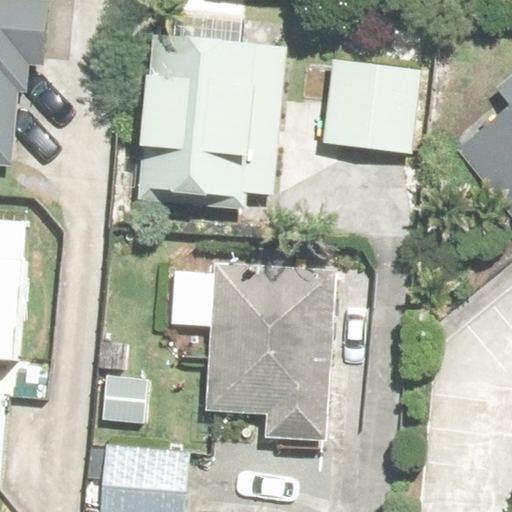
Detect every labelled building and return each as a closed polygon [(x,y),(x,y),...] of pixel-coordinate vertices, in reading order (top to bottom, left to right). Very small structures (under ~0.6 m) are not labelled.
[(0,173),(14,175),(24,70),(43,72),(49,8),(0,2),(0,173)] [(163,24),(147,195),(278,206),(294,35),(163,24)] [(429,74),(335,65),(327,151),(421,160),(429,74)] [(511,94),(433,167),(511,253),(511,94)] [(35,223),(0,219),(0,365),(24,367),(35,223)] [(166,359),(205,363),(214,272),(175,268),(166,359)] [(225,273),(216,364),(211,416),(267,422),(265,443),(324,449),(341,285),(225,273)] [(0,492),(10,492),(12,408),(0,407),(0,492)] [(184,511),(187,489),(189,462),(112,455),(107,511),(184,511)] [(197,490),(194,511),(332,511),(334,502),(197,490)]
